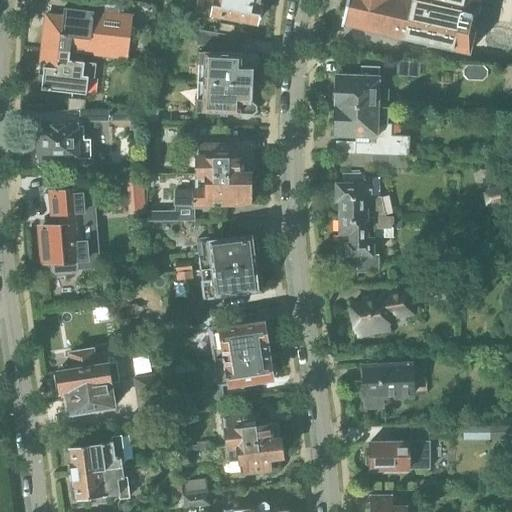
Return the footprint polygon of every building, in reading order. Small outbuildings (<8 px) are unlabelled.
[(86,55),(128,60),(134,15),(119,13),(120,0),(87,0),(86,10),(64,7),(63,17),(46,15),(42,50),(70,53),(86,55)] [(263,0),(196,0),(195,12),(197,15),(209,17),(210,14),(259,24),(263,0)] [(346,0),(341,24),(469,53),(481,0),(346,0)] [(218,33),(233,35),(234,26),(220,24),(218,33)] [(197,29),(196,46),(210,46),(211,31),(197,29)] [(70,53),(42,50),(38,79),(42,79),(41,90),(87,94),(89,77),(95,78),(96,63),(69,60),(70,53)] [(198,82),(253,84),(254,66),(258,63),(259,58),(256,55),(200,52),(198,82)] [(396,61),(396,75),(419,77),(420,63),(396,61)] [(337,105),(388,108),(389,89),(380,89),(380,76),(380,66),(361,66),(360,75),(339,74),(337,105)] [(253,84),(198,82),(197,111),(253,114),(256,111),(257,106),(252,102),(253,84)] [(69,98),(68,110),(80,110),(85,110),(86,100),(69,98)] [(364,154),(392,155),(409,156),(409,136),(392,136),(392,124),(387,124),(388,108),(337,105),(336,136),(355,137),(355,142),(336,141),(336,153),(364,154)] [(148,109),(147,123),(159,123),(159,109),(148,109)] [(80,110),(80,122),(95,122),(109,122),(109,110),(85,110),(80,110)] [(39,130),(37,132),(37,137),(39,139),(39,159),(64,159),(66,161),(71,161),(73,159),(91,158),(91,139),(96,139),(95,122),(80,122),(80,125),(39,126),(39,130)] [(196,139),(210,139),(210,126),(196,125),(196,139)] [(196,147),(196,174),(250,175),(250,158),(237,158),(237,146),(196,147)] [(392,169),(392,155),(364,154),(364,168),(392,169)] [(250,175),(196,174),(197,191),(175,190),(175,205),(190,205),(193,208),(201,208),(201,202),(250,201),(250,175)] [(339,203),(339,219),(368,218),(368,216),(385,216),(381,197),(373,197),(373,178),(364,178),(364,174),(343,174),(343,183),(335,183),(335,203),(339,203)] [(142,178),(127,179),(129,199),(143,198),(142,178)] [(484,193),(486,207),(494,205),(494,208),(511,205),(506,185),(490,188),(490,191),(484,193)] [(83,194),(83,190),(49,193),(51,218),(53,218),(54,226),(41,228),(44,263),(50,263),(51,271),(51,272),(55,275),(72,273),(73,273),(76,270),(75,261),(97,259),(94,210),(91,210),(90,193),(83,194)] [(192,221),(192,210),(156,211),(157,222),(192,221)] [(508,220),(501,221),(501,217),(492,218),(492,223),(500,222),(502,236),(510,234),(509,232),(511,231),(511,214),(507,215),(508,220)] [(368,218),(339,219),(339,244),(346,244),(346,257),(357,257),(357,273),(378,273),(378,256),(374,256),(374,238),(393,238),(393,228),(402,229),(402,217),(385,216),(368,216),(368,218)] [(196,239),(200,270),(256,264),(253,234),(209,239),(208,237),(196,239)] [(176,263),(176,273),(193,271),(192,262),(176,263)] [(256,264),(200,270),(203,298),(259,292),(256,264)] [(194,279),(193,271),(176,273),(177,281),(194,279)] [(450,286),(435,286),(435,297),(450,297),(450,286)] [(367,299),(350,302),(351,309),(349,311),(350,320),(353,321),(354,328),(356,328),(357,336),(372,334),(371,330),(388,327),(386,316),(412,312),(409,293),(408,293),(407,287),(366,293),(367,299)] [(185,333),(183,319),(160,322),(162,336),(185,333)] [(214,359),(268,351),(263,323),(220,330),(220,327),(209,328),(214,359)] [(120,382),(117,362),(96,365),(93,349),(69,353),(71,369),(57,371),(60,392),(64,391),(68,415),(115,407),(111,383),(120,382)] [(268,351),(214,359),(218,388),(273,379),(268,351)] [(413,367),(364,369),(366,409),(384,408),(383,398),(414,396),(413,367)] [(133,377),(139,413),(165,408),(159,373),(133,377)] [(218,388),(218,390),(201,393),(203,404),(225,401),(222,387),(218,388)] [(178,408),(190,406),(188,395),(176,397),(178,408)] [(224,420),(228,447),(281,440),(279,423),(267,424),(266,418),(261,419),(260,414),(224,420)] [(511,425),(490,426),(490,440),(511,439),(511,425)] [(73,474),(123,467),(122,457),(125,456),(122,435),(113,436),(113,442),(71,447),(73,464),(72,464),(73,474)] [(281,440),(228,447),(230,457),(237,456),(239,469),(244,469),(245,473),(271,470),(270,458),(283,457),(281,440)] [(176,443),(177,453),(210,449),(209,441),(197,443),(197,445),(190,446),(189,442),(176,443)] [(432,442),(371,442),(371,471),(432,471),(432,442)] [(123,467),(73,474),(74,483),(75,483),(78,500),(120,494),(121,499),(130,498),(127,476),(124,477),(123,467)] [(183,495),(183,496),(209,492),(208,491),(206,478),(183,481),(184,494),(183,495)] [(182,494),(181,484),(170,485),(171,496),(182,494)] [(183,496),(172,498),(174,510),(210,505),(209,492),(183,496)] [(394,496),(370,496),(370,511),(408,511),(408,507),(394,507),(394,496)] [(288,511),(288,510),(277,511),(277,506),(270,506),(265,501),(260,502),(258,505),(258,508),(224,511),(288,511)]
